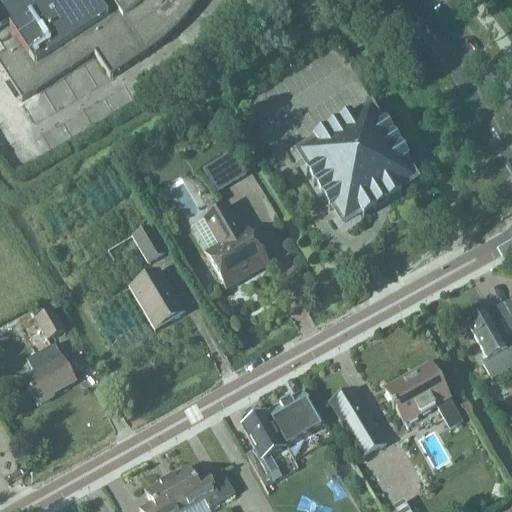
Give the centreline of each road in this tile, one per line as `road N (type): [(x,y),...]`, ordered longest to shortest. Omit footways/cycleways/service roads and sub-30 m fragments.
road 1 (unclassified): [(19,511),(511,238)]
road 2 (secondary): [(401,0),(511,161)]
road 3 (secondary): [(511,107),(432,0)]
